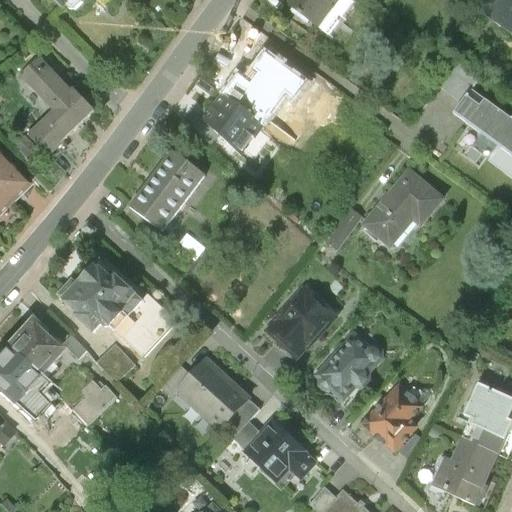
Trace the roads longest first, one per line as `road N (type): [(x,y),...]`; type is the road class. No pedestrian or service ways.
road 1 (residential): [(140,116),(0,283)]
road 2 (residential): [(140,116),(20,0)]
road 3 (residential): [(224,0),(140,116)]
